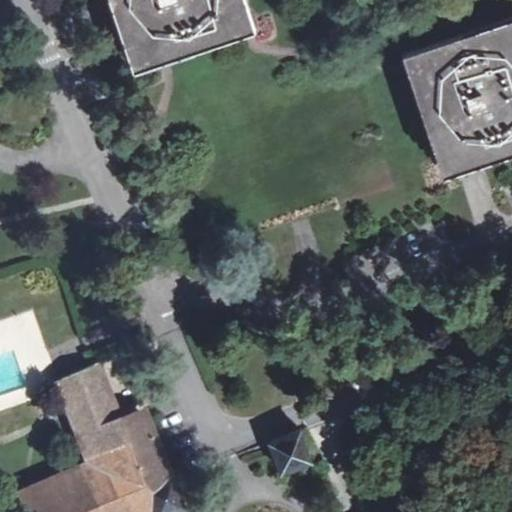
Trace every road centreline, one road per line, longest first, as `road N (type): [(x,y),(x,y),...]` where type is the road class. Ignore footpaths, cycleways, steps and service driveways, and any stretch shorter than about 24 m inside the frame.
road 1 (residential): [(511,228),(373,280),(217,296),(153,288)]
road 2 (residential): [(153,288),(23,0)]
road 3 (residential): [(215,444),(450,357)]
road 4 (residential): [(215,444),(153,288)]
